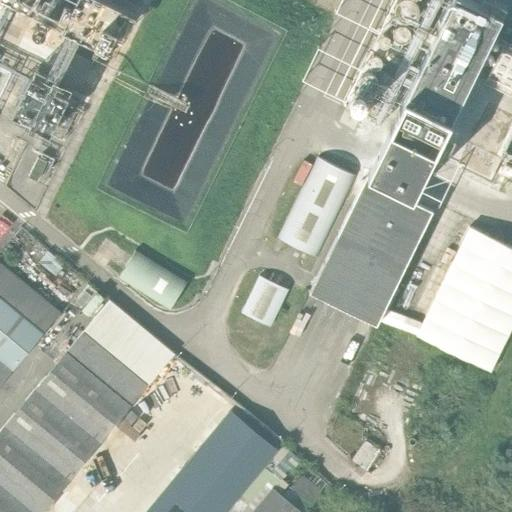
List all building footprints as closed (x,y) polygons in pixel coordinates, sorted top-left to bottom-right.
[(38,0),(41,12),(121,25),(125,0),(38,0)] [(450,0),(365,175),(411,198),(500,16),(467,0),(450,0)] [(511,21),(506,19),(500,32),(511,37),(511,21)] [(32,82),(9,131),(47,149),(70,99),(32,82)] [(277,238),(317,258),(356,176),(317,157),(277,238)] [(307,294),(374,327),(431,212),(363,179),(307,294)] [(511,238),(470,220),(421,333),(497,366),(511,332),(511,238)] [(169,312),(185,285),(132,252),(117,279),(169,312)] [(259,276),(241,313),(270,327),(288,290),(259,276)] [(0,295),(0,384),(44,332),(0,295)] [(6,422),(0,429),(0,511),(43,511),(72,477),(103,440),(132,405),(176,353),(109,298),(66,350),(37,385),(6,422)] [(231,412),(146,511),(224,511),(276,449),(231,412)] [(302,511),(273,487),(251,511),(302,511)]
